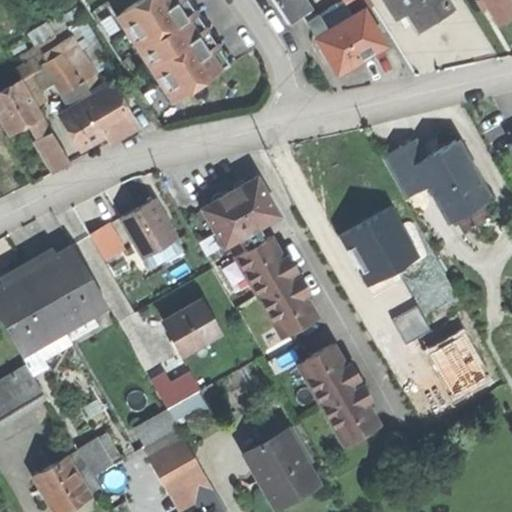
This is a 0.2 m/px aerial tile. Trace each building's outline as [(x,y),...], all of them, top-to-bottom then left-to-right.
[(138,0),(116,15),(172,100),(228,64),(186,0),(138,0)] [(273,0),(288,23),(308,10),(301,0),(273,0)] [(443,0),(383,0),(394,17),(405,10),(417,28),(434,18),(449,9),(443,0)] [(511,0),(484,0),(500,25),(511,17),(511,0)] [(316,39),(337,74),(363,58),(384,45),(363,10),(327,32),(316,39)] [(305,21),(316,39),(327,32),(316,15),(305,21)] [(29,94),(51,81),(49,61),(79,46),(68,31),(22,57),(27,65),(16,71),(21,78),(29,94)] [(51,81),(58,96),(98,73),(79,46),(49,61),(51,81)] [(58,96),(66,109),(107,86),(98,73),(58,96)] [(21,78),(0,91),(0,117),(9,133),(19,127),(28,122),(42,113),(29,94),(21,78)] [(54,115),(76,154),(100,140),(103,147),(134,128),(107,86),(66,109),(54,115)] [(52,130),(42,113),(28,122),(38,139),(52,130)] [(72,162),(52,130),(38,139),(57,171),(72,162)] [(424,151),(418,155),(451,218),(455,216),(486,199),(491,197),(457,134),(439,143),(424,151)] [(416,135),(401,143),(410,159),(418,155),(424,151),(416,135)] [(410,159),(401,143),(382,153),(387,162),(397,180),(416,170),(410,159)] [(390,183),(397,180),(387,162),(380,165),(390,183)] [(419,168),(416,170),(397,180),(404,193),(426,181),(419,168)] [(228,192),(201,207),(223,247),(237,239),(244,251),(266,239),(259,226),(279,215),(257,175),(228,192)] [(137,208),(122,217),(144,256),(156,249),(177,237),(155,198),(137,208)] [(494,215),(486,199),(455,216),(463,231),(494,215)] [(365,215),(341,228),(367,276),(397,260),(399,264),(420,253),(417,247),(401,218),(392,201),(365,215)] [(414,210),(401,218),(417,247),(430,240),(414,210)] [(107,222),(85,233),(101,260),(122,249),(107,222)] [(271,236),(266,239),(244,251),(242,253),(249,266),(244,269),(259,296),(296,276),(294,274),(292,275),(284,259),(271,236)] [(183,248),(177,237),(156,249),(163,260),(183,248)] [(28,270),(69,341),(97,325),(90,313),(106,304),(72,245),(50,258),(28,270)] [(150,267),(163,260),(156,249),(144,256),(150,267)] [(236,256),(244,269),(249,266),(242,253),(236,256)] [(289,256),(284,259),(292,275),(294,274),(298,272),(289,256)] [(42,357),(69,341),(28,270),(4,284),(0,286),(0,320),(19,354),(35,345),(42,357)] [(297,279),(296,276),(259,296),(275,326),(283,322),(289,333),(317,318),(305,296),(296,280),(297,279)] [(301,277),(297,279),(296,280),(305,296),(310,293),(301,277)] [(169,331),(181,352),(218,332),(200,299),(178,311),(167,318),(173,329),(169,331)] [(163,320),(169,331),(173,329),(167,318),(163,320)] [(282,337),(289,333),(283,322),(275,326),(282,337)] [(306,376),(321,404),(362,381),(360,378),(353,382),(345,367),(332,344),(305,360),(312,373),(306,376)] [(298,363),(306,376),(312,373),(305,360),(298,363)] [(352,364),(345,367),(353,382),(360,378),(352,364)] [(0,381),(0,418),(42,396),(27,368),(0,381)] [(363,385),(362,381),(321,404),(338,433),(345,430),(351,441),(378,426),(366,403),(357,388),(363,385)] [(372,400),(363,385),(357,388),(366,403),(372,400)] [(134,428),(144,446),(177,427),(167,409),(134,428)] [(242,455),(272,507),(293,495),(316,482),(286,430),(242,455)] [(344,445),(351,441),(345,430),(338,433),(344,445)] [(184,438),(149,458),(168,493),(203,473),(184,438)] [(94,439),(76,450),(91,475),(109,465),(94,439)] [(76,450),(65,456),(87,494),(98,488),(91,475),(76,450)] [(65,456),(31,476),(52,511),(60,511),(71,506),(88,496),(87,494),(65,456)] [(213,490),(203,473),(168,493),(178,510),(213,490)]
